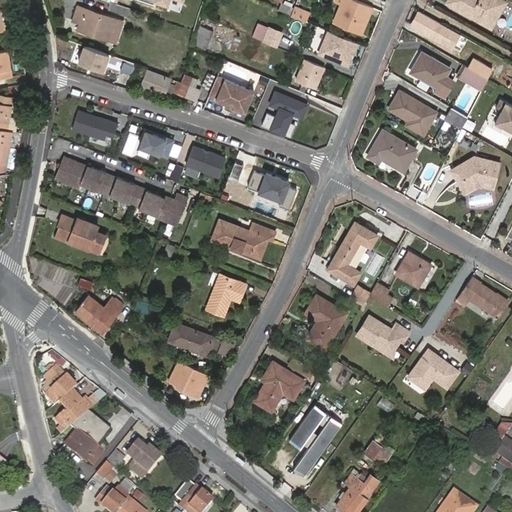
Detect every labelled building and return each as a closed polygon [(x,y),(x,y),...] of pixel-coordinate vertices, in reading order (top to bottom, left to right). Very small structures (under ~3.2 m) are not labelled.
[(363,36),(375,9),(364,4),(354,0),(345,0),(343,6),(335,24),(363,36)] [(446,0),(446,2),(467,14),(473,12),(475,8),(495,20),(506,0),(504,0),(446,0)] [(129,7),(111,1),(108,8),(125,15),(129,7)] [(94,33),(116,41),(123,21),(79,5),(73,19),(80,22),(80,24),(95,30),(94,33)] [(297,5),(292,15),(307,21),(310,11),(297,5)] [(137,19),(140,11),(129,7),(125,15),(137,19)] [(473,12),(467,14),(490,27),(495,20),(475,8),(473,12)] [(438,40),(445,27),(420,13),(412,26),(438,40)] [(217,21),(205,16),(202,24),(213,29),(217,21)] [(79,28),(94,33),(95,30),(80,24),(79,28)] [(213,29),(202,24),(194,42),(205,47),(213,29)] [(270,27),(264,41),(276,46),(281,32),(270,27)] [(358,43),(328,30),(319,53),(348,65),(358,43)] [(0,71),(9,70),(4,43),(0,43),(0,71)] [(72,61),(78,63),(81,45),(76,44),(72,61)] [(109,53),(85,44),(79,60),(103,70),(109,53)] [(446,77),(451,68),(423,52),(412,71),(439,88),(437,91),(447,97),(455,83),(446,77)] [(324,66),(306,58),(297,79),(315,86),(324,66)] [(120,67),(122,61),(115,59),(113,64),(120,67)] [(486,75),(465,63),(458,76),(478,88),(486,75)] [(165,93),(171,78),(148,69),(143,84),(165,93)] [(208,70),(203,84),(209,87),(215,73),(208,70)] [(217,73),(208,94),(225,101),(235,105),(245,109),(253,89),(217,73)] [(201,88),(196,86),(190,84),(193,77),(186,74),(183,81),(180,80),(175,90),(196,99),(201,88)] [(190,84),(196,86),(199,80),(193,77),(190,84)] [(497,83),(487,78),(482,89),(492,94),(497,83)] [(0,122),(5,124),(12,91),(0,88),(0,122)] [(424,133),(436,111),(401,90),(390,108),(410,119),(407,124),(424,133)] [(308,104),(276,91),(271,104),(280,108),(277,116),(268,112),(263,124),(291,135),(296,123),(290,121),(293,112),(302,116),(308,104)] [(511,103),(500,97),(496,105),(501,108),(495,121),(511,129),(511,103)] [(461,128),(467,116),(453,108),(446,119),(461,128)] [(118,122),(78,109),(72,127),(105,138),(107,133),(114,135),(118,122)] [(472,131),(476,122),(467,119),(463,127),(472,131)] [(0,157),(8,124),(5,124),(0,122),(0,157)] [(383,129),(373,147),(405,167),(416,149),(383,129)] [(146,130),(140,145),(167,155),(174,139),(166,136),(165,137),(146,130)] [(194,145),(186,164),(218,176),(226,157),(194,145)] [(405,167),(373,147),(368,155),(378,162),(381,158),(403,171),(405,167)] [(475,155),(455,167),(465,184),(478,176),(495,180),(500,161),(475,155)] [(56,180),(80,190),(82,185),(99,191),(98,193),(111,197),(111,196),(129,203),(158,215),(158,217),(178,225),(189,197),(177,193),(175,198),(166,195),(165,197),(147,190),(148,188),(65,156),(56,180)] [(183,167),(176,164),(171,178),(178,181),(183,167)] [(494,186),(495,180),(478,176),(465,184),(468,189),(479,183),(494,186)] [(176,191),(188,195),(191,188),(178,184),(176,191)] [(212,196),(201,192),(198,200),(209,204),(212,196)] [(57,238),(89,250),(91,245),(103,250),(109,235),(99,231),(100,226),(89,222),(87,226),(78,223),(64,217),(61,225),(62,226),(57,238)] [(256,244),(265,247),(269,237),(272,238),(275,230),(252,221),(249,229),(220,218),(212,239),(233,246),(234,244),(242,247),(241,249),(252,253),(256,244)] [(355,220),(331,261),(343,268),(339,274),(354,282),(360,271),(353,266),(347,263),(360,240),(367,244),(370,245),(378,232),(355,220)] [(360,240),(347,263),(353,266),(367,244),(360,240)] [(175,246),(168,243),(165,251),(173,254),(175,246)] [(261,256),(265,247),(256,244),(252,253),(261,256)] [(91,245),(89,250),(101,255),(103,250),(91,245)] [(418,286),(431,264),(410,251),(397,273),(418,286)] [(343,268),(331,261),(327,267),(339,274),(343,268)] [(239,298),(246,282),(220,272),(206,308),(224,315),(232,295),(239,298)] [(90,288),(92,282),(81,277),(78,283),(90,288)] [(479,282),(470,277),(467,282),(475,287),(479,282)] [(390,289),(377,281),(372,289),(369,294),(388,305),(393,296),(388,293),(390,289)] [(475,287),(467,282),(455,300),(464,305),(468,298),(497,317),(507,301),(479,282),(475,287)] [(363,304),(371,291),(358,283),(350,296),(363,304)] [(261,301),(266,290),(255,286),(251,297),(261,301)] [(326,349),(348,312),(317,293),(306,311),(318,318),(307,337),(326,349)] [(122,304),(114,298),(113,296),(105,306),(90,294),(76,311),(102,331),(123,305),(122,304)] [(369,312),(357,331),(373,341),(375,337),(387,345),(395,343),(401,333),(405,335),(409,329),(395,320),(391,326),(369,312)] [(230,354),(234,343),(176,321),(169,340),(207,354),(210,346),(230,354)] [(375,337),(373,341),(390,351),(395,343),(387,345),(375,337)] [(420,359),(409,376),(421,385),(429,373),(447,386),(459,370),(431,349),(422,361),(420,359)] [(313,367),(294,356),(290,363),(308,374),(313,367)] [(173,370),(200,390),(208,374),(179,360),(173,370)] [(294,398),(305,379),(273,360),(262,378),(266,380),(255,399),(271,410),(283,392),(294,398)] [(197,397),(200,390),(173,370),(168,380),(176,384),(175,386),(197,397)] [(73,386),(77,382),(67,371),(51,386),(61,397),(73,386)] [(102,395),(96,391),(88,399),(83,393),(80,394),(73,386),(61,397),(66,402),(59,409),(71,423),(86,409),(102,395)] [(390,411),(395,403),(382,396),(377,404),(390,411)] [(315,402),(290,437),(301,444),(304,440),(309,444),(294,465),(305,472),(341,421),(315,402)] [(71,423),(59,409),(55,414),(62,421),(57,425),(62,430),(68,425),(71,423)] [(68,425),(75,430),(96,446),(110,429),(86,409),(71,423),(68,425)] [(408,422),(409,422),(412,418),(404,412),(400,417),(404,420),(399,427),(402,430),(404,427),(408,422)] [(124,436),(133,424),(127,420),(118,431),(124,436)] [(420,430),(409,422),(408,422),(404,427),(416,435),(420,430)] [(96,446),(75,430),(64,444),(86,463),(88,460),(93,464),(101,454),(96,450),(98,447),(96,446)] [(380,431),(376,436),(383,442),(387,437),(380,431)] [(383,442),(376,436),(365,452),(375,459),(377,456),(385,462),(394,450),(383,442)] [(492,451),(511,465),(511,445),(502,438),(492,451)] [(147,449),(136,440),(126,453),(135,460),(129,467),(141,477),(159,455),(149,447),(147,449)] [(124,457),(114,449),(105,460),(111,465),(114,468),(124,457)] [(105,460),(95,472),(102,477),(111,465),(105,460)] [(366,476),(361,473),(360,474),(357,472),(358,470),(354,467),(345,480),(350,484),(336,504),(346,511),(355,511),(379,479),(369,473),(366,476)] [(182,499),(193,486),(184,480),(171,496),(179,503),(182,499)] [(182,499),(197,511),(200,511),(211,501),(193,486),(182,499)] [(112,491),(106,487),(96,500),(110,511),(137,511),(141,508),(127,497),(124,500),(122,498),(112,491)] [(115,487),(112,491),(122,498),(125,494),(115,487)] [(472,511),(476,506),(454,491),(439,511),(472,511)] [(187,511),(197,511),(182,499),(179,503),(178,504),(187,511)]
